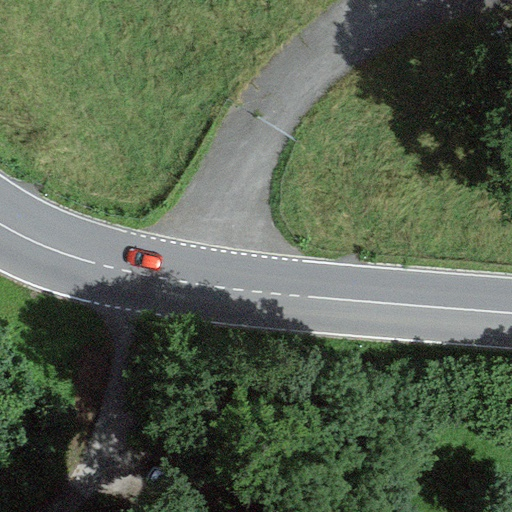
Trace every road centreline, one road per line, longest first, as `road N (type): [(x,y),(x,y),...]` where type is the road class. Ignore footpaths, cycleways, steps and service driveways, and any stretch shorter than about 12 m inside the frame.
road 1 (secondary): [(511,313),(141,274),(60,251),(0,220)]
road 2 (track): [(141,274),(114,418),(97,463),(63,511)]
